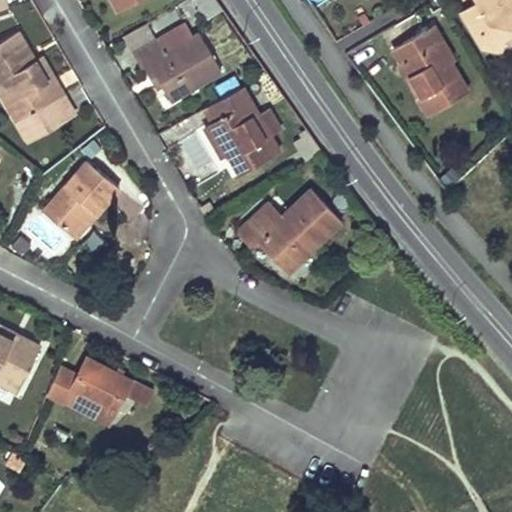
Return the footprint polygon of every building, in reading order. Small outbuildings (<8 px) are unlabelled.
[(111,0),(117,9),(133,0),(111,0)] [(214,4),(211,0),(195,0),(203,11),(214,4)] [(497,51),(498,47),(498,43),(511,33),(511,0),(474,0),(475,1),(459,10),(481,47),(497,51)] [(160,82),(165,90),(170,98),(220,68),(198,32),(193,34),(185,20),(154,39),(131,52),(140,66),(143,64),(156,85),(160,82)] [(448,59),(450,58),(452,57),(431,23),(393,46),(400,58),(396,60),(427,112),(466,88),(448,59)] [(124,39),(131,52),(154,39),(146,26),(124,39)] [(62,93),(51,74),(40,55),(33,60),(16,30),(0,39),(0,98),(13,122),(62,93)] [(239,172),(259,160),(279,148),(269,132),(276,128),(264,109),(257,113),(241,83),(208,103),(215,116),(209,119),(227,152),(239,172)] [(62,93),(13,122),(24,141),(74,113),(62,93)] [(227,152),(209,119),(204,122),(222,154),(227,152)] [(116,187),(100,173),(85,160),(42,209),(73,236),(116,187)] [(282,214),(275,207),(269,200),(236,231),(250,245),(256,239),(285,270),(338,220),(309,189),(282,214)] [(32,246),(21,237),(14,245),(25,255),(32,246)] [(38,348),(6,331),(0,328),(0,381),(16,390),(38,348)] [(124,392),(134,398),(144,403),(151,391),(85,357),(77,374),(58,364),(45,393),(107,425),(124,392)]
